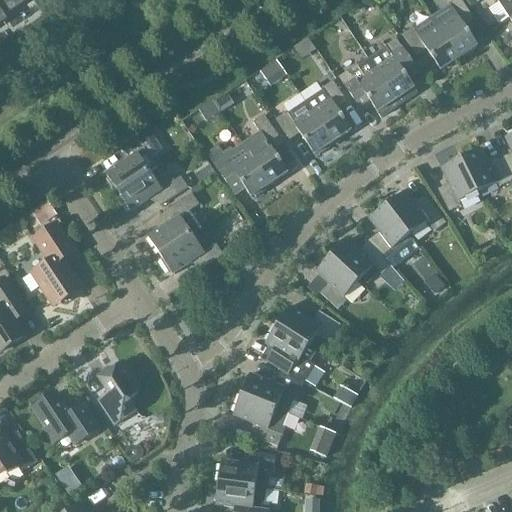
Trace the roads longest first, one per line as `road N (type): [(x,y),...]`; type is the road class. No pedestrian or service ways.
road 1 (residential): [(196,382),(321,211),(425,134),(511,94)]
road 2 (tertiary): [(39,151),(265,0)]
road 3 (residential): [(143,303),(39,151)]
road 4 (residential): [(0,397),(143,303)]
road 5 (residential): [(180,511),(196,382)]
